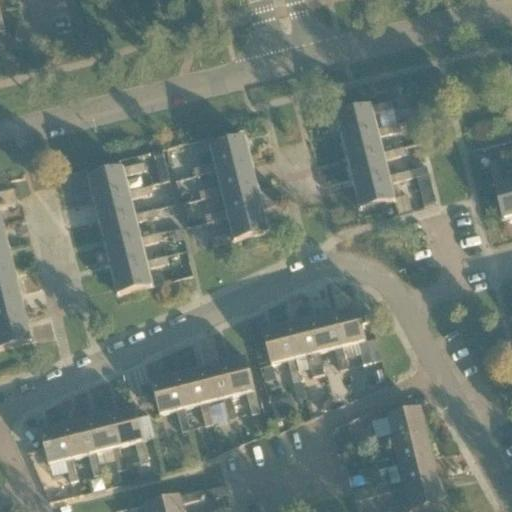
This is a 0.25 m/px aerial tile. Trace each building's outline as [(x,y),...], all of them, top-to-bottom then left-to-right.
[(377,135),(377,134),(373,119),(395,113),(393,105),(338,119),(344,143),(377,135)] [(383,158),(383,157),(379,142),(401,137),(399,129),(377,134),(377,135),(344,143),(350,167),(383,158)] [(218,175),(252,166),(246,142),(212,150),(217,167),(195,173),(197,181),(219,175),(218,175)] [(389,182),(389,181),(385,166),(407,160),(405,152),(383,157),(383,158),(350,167),(356,190),(389,182)] [(163,153),(154,156),(154,157),(156,164),(164,162),(165,162),(163,153)] [(224,198),(258,190),(252,166),(218,175),(219,175),(222,190),(200,196),(202,204),(224,199),(224,198)] [(129,197),(129,196),(125,180),(147,175),(145,167),(90,181),(96,205),(129,197)] [(511,186),(503,188),(498,167),(490,169),(504,224),(511,221),(511,186)] [(417,181),(423,208),(436,205),(427,170),(410,175),(410,176),(412,182),(417,181)] [(362,214),(395,206),(391,189),(412,183),(412,182),(410,176),(389,181),(389,182),(356,190),(362,214)] [(230,222),(264,213),(258,190),(224,198),(224,199),(228,214),(206,220),(208,227),(230,222)] [(135,220),(135,219),(131,204),(153,198),(151,191),(129,196),(129,197),(96,205),(101,228),(135,220)] [(214,251),(270,237),(264,213),(230,222),(234,237),(212,243),(214,251)] [(141,243),(141,242),(137,227),(159,222),(156,214),(135,219),(135,220),(101,228),(107,252),(141,243)] [(0,253),(9,251),(3,228),(0,228),(0,253)] [(147,267),(147,266),(143,251),(164,245),(162,237),(141,242),(141,243),(107,252),(113,275),(147,267)] [(0,278),(15,275),(9,251),(0,253),(0,278)] [(119,299),(153,291),(148,274),(170,268),(168,261),(147,266),(147,267),(113,275),(119,299)] [(0,303),(21,298),(15,275),(0,278),(0,303)] [(0,328),(26,322),(21,298),(0,303),(0,328)] [(343,352),(359,348),(364,369),(372,367),(366,345),(362,328),(360,321),(358,312),(334,318),(343,352)] [(349,373),(343,352),(334,318),(311,324),(319,358),(320,358),(335,354),(341,375),(349,373)] [(360,321),(362,328),(372,326),(370,319),(360,321)] [(0,353),(32,346),(26,322),(0,328),(0,353)] [(308,361),(313,382),(326,379),(320,358),(319,358),(311,324),(287,330),(296,364),(297,364),(308,361)] [(302,385),(297,364),(296,364),(287,330),(263,336),(272,370),(278,369),(289,366),(295,387),(301,385),(302,385)] [(366,345),(372,367),(382,365),(376,343),(366,345)] [(232,402),(233,402),(248,398),(253,419),(261,418),(247,362),(223,368),(232,402)] [(238,423),(233,402),(232,402),(223,368),(200,374),(208,408),(210,408),(225,404),(230,425),(238,423)] [(215,429),(210,408),(208,408),(200,374),(176,380),(185,414),(186,414),(201,410),(207,431),(215,429)] [(381,374),(374,376),(377,387),(384,385),(381,374)] [(191,435),(186,414),(185,414),(176,380),(152,386),(161,420),(178,416),(184,437),(191,435)] [(295,387),(293,387),(297,404),(306,402),(301,385),(295,387)] [(292,401),(272,407),(276,424),(297,418),(292,401)] [(319,409),(321,415),(332,412),(329,401),(323,402),(319,409)] [(139,422),(137,412),(112,418),(121,452),(137,448),(142,469),(150,467),(145,445),(139,422)] [(394,446),(428,437),(422,413),(388,421),(392,439),(371,444),(373,452),(394,446)] [(127,473),(121,452),(112,418),(89,424),(97,458),(98,457),(113,453),(119,475),(127,473)] [(150,419),(139,422),(145,445),(156,442),(150,419)] [(252,422),(256,438),(269,434),(265,419),(252,422)] [(103,479),(98,457),(97,458),(89,424),(65,430),(73,463),(74,463),(90,459),(96,481),(103,479)] [(80,485),(74,463),(73,463),(65,430),(41,436),(49,469),(67,465),(72,487),(80,485)] [(400,469),(434,461),(428,437),(394,446),(398,462),(377,467),(379,475),(400,470),(400,469)] [(406,493),(439,484),(434,461),(400,469),(400,470),(404,485),(383,490),(385,498),(406,493)] [(430,511),(445,508),(439,484),(406,493),(410,509),(396,511),(430,511)] [(353,495),(355,505),(383,498),(380,488),(353,495)] [(183,511),(182,509),(204,504),(202,496),(147,510),(147,511),(183,511)]
